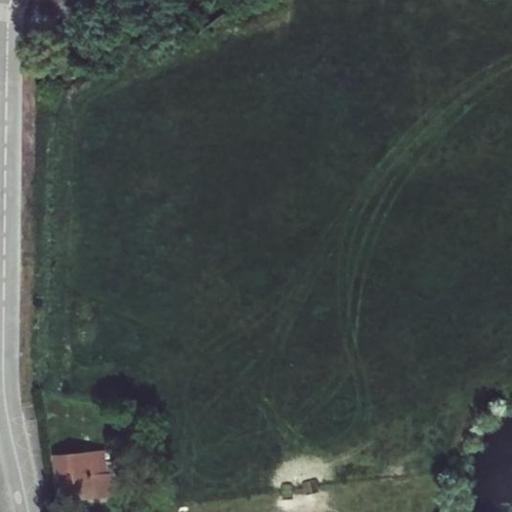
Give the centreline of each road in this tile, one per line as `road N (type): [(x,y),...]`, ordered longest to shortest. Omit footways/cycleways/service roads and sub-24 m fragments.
road 1 (residential): [(7,37),(4,300)]
road 2 (residential): [(4,300),(5,399),(27,511)]
